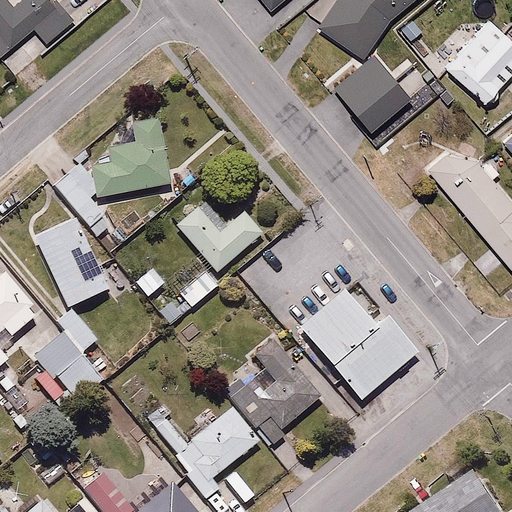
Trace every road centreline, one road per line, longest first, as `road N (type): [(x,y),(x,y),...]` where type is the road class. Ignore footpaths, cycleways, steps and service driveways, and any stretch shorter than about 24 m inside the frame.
road 1 (residential): [(186,0),(494,365)]
road 2 (residential): [(185,0),(0,156)]
road 3 (residential): [(494,365),(319,511)]
